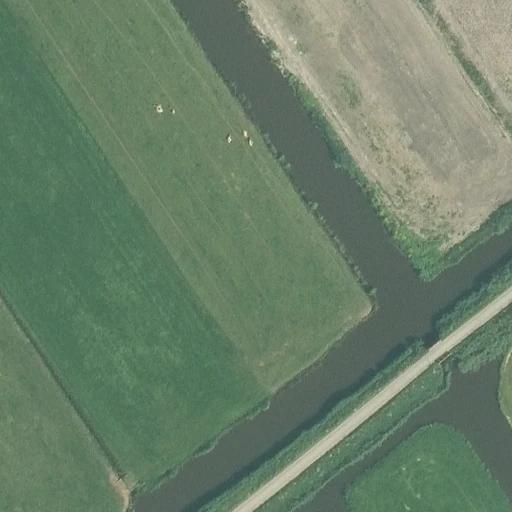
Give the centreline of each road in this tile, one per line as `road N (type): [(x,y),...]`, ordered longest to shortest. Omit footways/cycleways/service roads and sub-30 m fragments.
road 1 (unclassified): [(244,511),(511,297)]
road 2 (track): [(97,511),(132,483),(182,397)]
